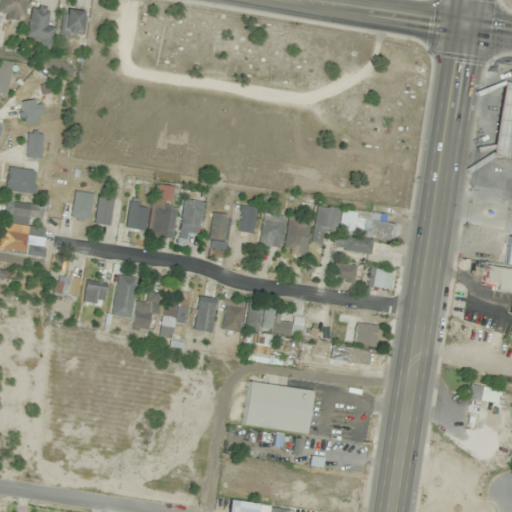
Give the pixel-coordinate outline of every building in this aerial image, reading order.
[(0,0),(0,17),(22,20),(23,0),(0,0)] [(32,5),(25,36),(41,40),(39,47),(48,49),(53,28),(45,26),(49,9),(32,5)] [(80,37),(82,11),(61,10),(60,36),(80,37)] [(0,99),(3,100),(9,71),(0,69),(0,99)] [(511,83),(497,83),(495,158),(509,158),(511,83)] [(20,106),(22,124),(40,122),(38,104),(20,106)] [(40,159),(41,131),(25,131),(24,158),(40,159)] [(33,169),(5,169),(5,192),(33,192),(33,169)] [(89,186),(80,185),(76,223),(85,224),(89,186)] [(113,199),(97,197),(93,224),(108,227),(113,199)] [(178,232),(197,235),(201,202),(183,199),(178,232)] [(44,228),(27,226),(28,217),(40,219),(42,204),(5,200),(3,219),(1,219),(0,230),(0,251),(41,257),(44,228)] [(147,204),(129,201),(124,228),(142,231),(147,204)] [(167,240),(177,211),(157,204),(148,233),(167,240)] [(256,208),(241,205),(236,231),(251,234),(256,208)] [(322,245),(323,233),(334,234),(337,208),(316,206),(311,244),(322,245)] [(390,240),(392,224),(383,223),(384,214),(341,210),(339,234),(334,234),(332,249),(369,253),(370,238),(390,240)] [(225,250),(225,213),(208,213),(208,250),(225,250)] [(282,215),(262,213),(258,249),(279,251),(282,215)] [(288,215),(282,254),(303,257),(310,218),(288,215)] [(352,283),(355,267),(335,263),(332,279),(352,283)] [(511,269),(486,264),(482,283),(494,286),(493,290),(511,294),(511,301),(508,322),(511,323),(511,269)] [(388,290),(392,272),(371,268),(367,286),(388,290)] [(8,270),(0,269),(0,279),(8,279),(8,270)] [(80,277),(58,272),(53,297),(75,301),(80,277)] [(128,319),(135,277),(116,275),(110,315),(128,319)] [(105,282),(85,279),(82,302),(102,305),(105,282)] [(136,300),(131,329),(146,332),(149,314),(155,315),(159,293),(147,291),(145,302),(136,300)] [(192,331),(209,333),(214,298),(197,296),(192,331)] [(243,327),(266,332),(271,309),(248,304),(243,327)] [(184,326),(183,305),(160,306),(161,337),(171,336),(170,326),(184,326)] [(222,335),(239,335),(239,306),(222,306),(222,335)] [(374,347),(377,327),(356,324),(357,315),(339,313),(337,322),(347,324),(344,343),(374,347)] [(271,321),(270,334),(299,336),(301,317),(292,316),(291,322),(271,321)] [(269,348),(258,344),(261,337),(254,335),(248,355),(265,360),(269,348)] [(367,351),(330,346),(328,358),(365,364),(367,351)] [(241,426),(305,434),(311,390),(247,382),(241,426)] [(466,398),(494,404),(497,391),(469,385),(466,398)]
